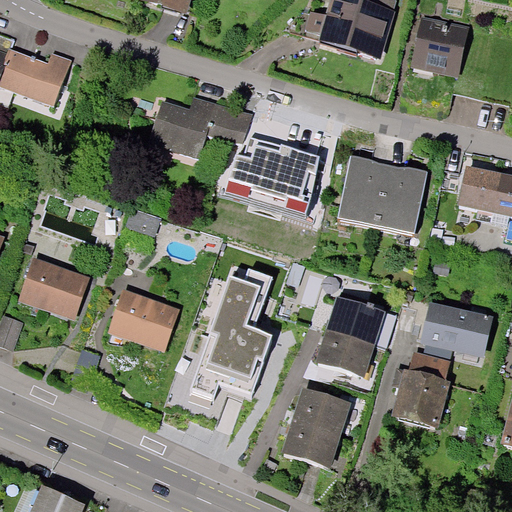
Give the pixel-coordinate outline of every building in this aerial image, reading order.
[(180,14),(184,0),(135,0),(135,1),(180,14)] [(371,13),(328,0),(326,0),(314,37),(342,46),(340,52),(379,64),(394,14),(372,7),(371,13)] [(468,31),(421,21),(411,68),(458,78),(468,31)] [(0,53),(0,95),(2,91),(13,58),(0,53)] [(59,111),(76,63),(57,56),(53,68),(15,54),(13,58),(2,91),(59,111)] [(200,159),(216,107),(193,100),(189,116),(160,107),(149,143),(200,159)] [(309,196),(321,158),(261,140),(250,179),(309,196)] [(361,163),(348,160),(335,223),(372,230),(384,172),(361,167),(361,163)] [(475,218),(492,221),(501,178),(465,170),(457,208),(477,212),(475,218)] [(372,230),(410,238),(423,176),(410,173),(409,177),(384,172),(372,230)] [(511,216),(511,180),(501,178),(492,221),(507,224),(509,216),(511,216)] [(74,319),(87,282),(33,263),(20,300),(74,319)] [(274,310),(282,287),(238,271),(230,294),(274,310)] [(168,351),(180,315),(127,296),(114,331),(168,351)] [(373,328),(377,314),(334,301),(324,333),(373,348),(379,330),(373,328)] [(484,358),(492,325),(431,310),(423,344),(484,358)] [(254,381),(266,344),(212,326),(200,364),(254,381)] [(314,368),(356,381),(361,362),(368,364),(373,348),(324,333),(314,368)] [(435,434),(447,388),(442,387),(447,364),(414,356),(409,375),(402,374),(399,384),(407,386),(397,424),(435,434)] [(339,418),(344,403),(301,391),(292,423),(340,437),(345,420),(339,418)] [(511,446),(511,400),(501,444),(511,446)] [(281,457),(323,470),(329,451),(336,453),(340,437),(292,423),(281,457)] [(90,511),(47,493),(38,511),(90,511)]
